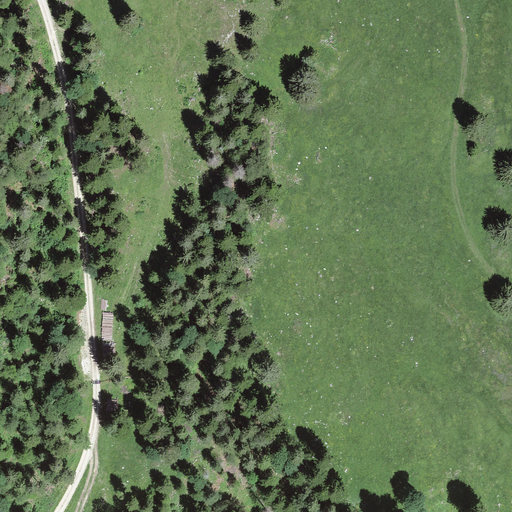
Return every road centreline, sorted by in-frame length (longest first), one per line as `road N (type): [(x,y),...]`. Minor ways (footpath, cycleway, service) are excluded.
road 1 (track): [(94,357),(71,114),(42,0)]
road 2 (track): [(511,286),(473,247),(459,209),(452,164),(461,45),(455,0)]
road 3 (track): [(94,357),(93,429),(59,511)]
